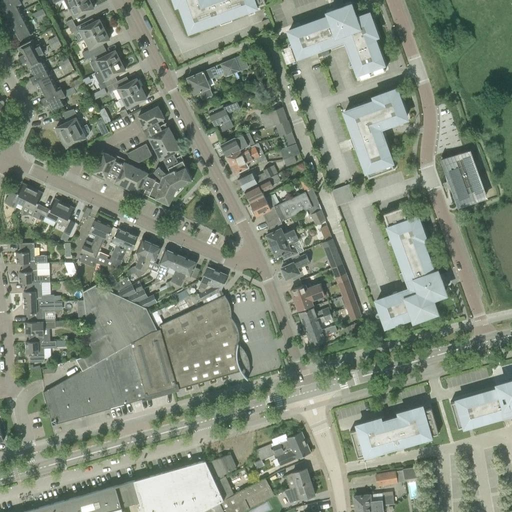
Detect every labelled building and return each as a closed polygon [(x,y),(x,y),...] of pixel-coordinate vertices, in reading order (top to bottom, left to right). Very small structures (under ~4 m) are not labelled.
[(21,4),(18,0),(16,0),(0,8),(0,13),(1,14),(3,13),(6,19),(21,11),(18,5),(21,4)] [(0,0),(0,8),(16,0),(0,0)] [(64,0),(69,8),(84,0),(64,0)] [(89,0),(84,0),(69,8),(74,18),(93,8),(92,6),(94,5),(90,0),(89,1),(89,0)] [(174,0),(176,5),(179,4),(189,31),(218,21),(218,20),(220,19),(222,23),(228,20),(227,17),(229,16),(230,16),(265,3),(264,0),(174,0)] [(345,39),(347,46),(359,80),(385,71),(373,37),(376,36),(368,13),(355,18),(350,5),(328,13),(329,16),(288,31),(298,56),(336,43),(335,42),(345,39)] [(36,18),(45,13),(43,9),(34,14),(36,18)] [(21,11),(6,19),(9,25),(7,26),(9,31),(27,22),(21,11)] [(47,17),(45,13),(36,18),(37,22),(47,17)] [(84,39),(104,29),(103,27),(104,26),(102,21),(100,22),(99,19),(93,22),(92,18),(76,27),(78,31),(80,30),(84,39)] [(68,28),(74,25),(71,19),(66,22),(68,28)] [(32,33),(27,22),(9,31),(11,36),(14,34),(17,41),(32,33)] [(77,30),(74,25),(68,28),(71,33),(77,30)] [(104,29),(84,39),(89,49),(87,50),(90,56),(101,50),(99,44),(102,43),(109,39),(108,37),(109,36),(107,31),(105,32),(104,29)] [(49,45),(58,40),(56,37),(47,41),(49,45)] [(32,40),(26,43),(17,47),(21,54),(18,55),(20,60),(40,49),(38,45),(35,46),(32,40)] [(58,40),(49,45),(51,49),(60,44),(58,40)] [(286,66),(296,63),(290,48),(280,51),(286,66)] [(40,49),(20,60),(23,64),(25,63),(28,69),(43,62),(40,56),(42,54),(40,49)] [(87,50),(81,53),(84,59),(90,56),(87,50)] [(90,56),(93,61),(90,63),(95,73),(93,73),(94,74),(120,60),(119,58),(120,57),(117,52),(116,53),(115,50),(108,54),(104,56),(101,50),(90,56)] [(60,66),(69,62),(67,58),(58,63),(60,66)] [(234,59),(220,64),(224,74),(225,75),(226,76),(228,75),(239,71),(234,59)] [(120,60),(94,74),(98,82),(99,83),(99,84),(103,81),(114,76),(125,70),(124,68),(125,67),(122,62),(121,62),(120,60)] [(43,62),(28,69),(31,75),(29,76),(31,81),(48,72),(43,62)] [(69,62),(60,66),(62,70),(71,66),(69,62)] [(214,66),(196,74),(187,78),(194,94),(199,91),(202,99),(212,95),(209,87),(207,81),(218,76),(214,66)] [(54,83),(48,72),(31,81),(33,86),(36,84),(39,90),(54,83)] [(73,87),(82,82),(80,78),(71,83),(73,87)] [(122,98),(141,88),(140,86),(142,85),(139,80),(137,81),(136,78),(117,88),(122,98)] [(98,84),(97,84),(100,90),(106,87),(103,81),(99,84),(99,83),(98,84)] [(84,86),(82,82),(73,87),(75,91),(84,86)] [(54,83),(39,90),(42,96),(40,98),(42,102),(62,92),(60,88),(57,89),(54,83)] [(106,87),(109,92),(115,89),(112,84),(106,87)] [(141,88),(122,98),(127,108),(146,98),(145,96),(147,95),(144,90),(142,91),(141,88)] [(272,88),(266,95),(273,100),(278,93),(272,88)] [(344,112),(353,138),(354,140),(357,139),(359,145),(356,146),(368,178),(393,168),(379,128),(406,118),(395,89),(373,97),(375,101),(344,112)] [(65,97),(62,92),(42,102),(44,107),(47,106),(50,112),(59,107),(65,104),(62,98),(65,97)] [(232,127),(229,120),(230,120),(227,113),(240,108),(236,100),(223,105),(208,111),(214,126),(216,126),(219,133),(220,133),(220,132),(224,130),(232,127)] [(154,148),(174,138),(168,127),(165,129),(162,125),(166,123),(166,122),(162,124),(160,120),(163,118),(157,106),(138,116),(143,127),(142,128),(141,128),(147,139),(149,138),(154,148)] [(284,107),(271,111),(275,125),(277,124),(288,121),(284,107)] [(104,108),(98,111),(101,117),(103,123),(105,125),(111,122),(104,108)] [(61,137),(80,128),(75,118),(77,117),(73,109),(67,111),(71,120),(56,127),(57,130),(55,131),(58,136),(59,135),(61,137)] [(119,112),(122,118),(128,115),(125,109),(119,112)] [(275,125),(271,111),(263,114),(267,128),(275,125)] [(95,120),(98,126),(103,123),(101,117),(95,120)] [(289,121),(288,121),(277,124),(281,136),(292,132),(289,121)] [(62,140),(60,141),(63,146),(65,145),(66,147),(68,146),(81,140),(85,137),(87,137),(88,136),(88,135),(89,134),(89,133),(89,132),(89,131),(89,130),(89,129),(86,125),(80,127),(80,128),(61,137),(62,140)] [(296,144),(296,143),(292,132),(282,136),(286,147),(296,144)] [(220,144),(226,156),(241,148),(253,143),(249,134),(235,139),(226,143),(225,142),(221,144),(220,144)] [(147,173),(135,168),(126,187),(138,193),(139,189),(144,192),(142,195),(143,195),(144,192),(149,194),(148,195),(155,199),(168,205),(176,188),(192,179),(186,167),(182,160),(181,161),(179,156),(182,155),(182,154),(178,156),(176,151),(179,150),(174,138),(154,148),(160,160),(162,159),(164,162),(165,162),(166,164),(165,164),(167,168),(169,171),(165,173),(160,168),(158,167),(154,171),(155,173),(161,178),(159,182),(155,180),(151,178),(151,179),(149,178),(150,177),(146,175),(147,173)] [(228,161),(230,165),(257,151),(260,150),(257,143),(249,147),(250,149),(243,152),(241,148),(226,156),(225,156),(226,157),(225,159),(226,161),(228,161)] [(145,144),(130,152),(133,156),(148,148),(145,144)] [(296,144),(286,147),(280,149),(283,159),(294,156),(300,154),(296,144)] [(248,167),(246,163),(263,154),(260,150),(257,151),(230,165),(232,169),(231,170),(232,172),(234,173),(234,174),(248,167)] [(133,160),(138,163),(152,156),(149,151),(133,160)] [(126,187),(135,168),(125,163),(126,161),(126,160),(122,158),(122,159),(119,158),(119,157),(115,155),(114,156),(115,156),(114,158),(103,152),(93,172),(105,178),(107,174),(111,176),(110,180),(112,177),(116,179),(115,182),(126,187)] [(467,154),(444,162),(448,181),(456,201),(481,192),(467,154)] [(294,156),(283,159),(286,166),(297,162),(294,156)] [(251,172),(247,174),(238,179),(243,190),(277,172),(273,165),(263,170),(264,173),(254,178),(251,172)] [(269,180),(254,188),(245,192),(250,203),(264,196),(262,192),(272,187),(272,185),(280,181),(277,174),(268,178),(269,180)] [(305,192),(312,188),(307,175),(300,179),(305,192)] [(24,206),(32,188),(21,183),(16,194),(10,191),(5,203),(14,208),(17,202),(24,206)] [(342,196),(334,198),(336,205),(337,205),(353,199),(348,185),(339,188),(342,196)] [(32,188),(24,206),(21,212),(23,212),(23,215),(28,215),(31,217),(31,216),(37,219),(43,207),(37,204),(43,193),(32,188)] [(271,209),(262,213),(269,227),(281,222),(318,204),(315,196),(312,188),(305,192),(277,205),(273,206),(270,208),(271,209)] [(342,196),(339,188),(331,191),(334,198),(342,196)] [(265,198),(264,196),(250,203),(253,208),(251,209),(254,215),(256,214),(257,216),(262,213),(271,209),(270,208),(273,206),(277,205),(272,195),(265,198)] [(48,210),(43,207),(37,219),(43,222),(45,216),(56,221),(64,203),(53,198),(48,210)] [(75,209),(64,203),(56,221),(66,226),(63,232),(69,234),(70,231),(75,222),(69,220),(75,209)] [(91,209),(87,207),(82,216),(87,218),(91,209)] [(383,214),(390,234),(410,288),(376,300),(385,326),(412,316),(413,319),(436,311),(431,298),(444,293),(436,271),(433,272),(421,240),(425,239),(417,217),(407,220),(402,207),(383,214)] [(325,221),(321,210),(310,215),(315,225),(325,221)] [(80,252),(81,252),(78,260),(91,266),(103,238),(106,239),(112,226),(95,218),(89,232),(95,235),(90,247),(83,244),(80,252)] [(266,235),(266,237),(268,242),(269,242),(271,246),(296,235),(294,229),(283,234),(280,228),(283,227),(281,222),(269,227),(271,233),(266,235)] [(117,228),(113,238),(112,242),(116,244),(109,259),(106,258),(108,255),(100,252),(95,263),(112,267),(127,233),(117,228)] [(127,233),(112,267),(112,268),(117,270),(126,248),(131,250),(137,237),(127,233)] [(299,240),(296,235),(271,246),(273,251),(273,252),(274,254),(275,255),(276,257),(281,254),(284,260),(298,253),(295,247),(290,250),(288,245),(299,240)] [(321,243),(327,258),(337,254),(332,239),(331,238),(321,243)] [(136,252),(140,254),(134,268),(133,267),(127,271),(129,275),(134,272),(140,269),(151,243),(142,239),(136,252)] [(34,243),(29,243),(19,243),(19,252),(16,253),(16,264),(22,264),(37,263),(47,263),(46,255),(34,256),(34,243)] [(140,269),(134,272),(137,278),(143,274),(145,271),(151,259),(155,260),(161,247),(151,243),(140,269)] [(161,269),(158,276),(157,279),(158,282),(164,279),(169,267),(175,253),(165,249),(157,268),(161,269)] [(175,269),(170,282),(165,284),(166,286),(167,288),(175,284),(186,258),(175,253),(169,267),(175,269)] [(294,262),(281,268),(283,272),(282,274),(284,277),(285,277),(286,279),(291,276),(293,280),(303,275),(300,268),(309,263),(305,255),(293,260),(294,262)] [(196,262),(186,258),(175,284),(181,286),(186,274),(195,278),(199,269),(194,267),(196,262)] [(73,262),(65,262),(70,276),(77,273),(73,262)] [(37,263),(22,264),(22,272),(18,272),(19,284),(26,283),(41,283),(49,282),(49,275),(37,276),(37,263)] [(337,284),(347,280),(341,265),(331,269),(337,284)] [(206,267),(203,276),(198,288),(200,289),(199,291),(203,292),(206,291),(205,289),(209,285),(211,286),(217,271),(206,267)] [(177,302),(175,303),(166,307),(170,316),(179,311),(202,301),(221,290),(227,275),(217,271),(211,286),(209,285),(205,289),(206,291),(203,292),(199,295),(188,296),(177,302)] [(107,289),(116,282),(112,275),(95,284),(107,289)] [(347,280),(337,284),(342,296),(352,293),(347,280)] [(116,282),(107,289),(116,294),(122,290),(118,282),(116,282)] [(41,283),(26,283),(26,292),(23,292),(23,303),(54,302),(54,296),(54,295),(42,295),(41,283)] [(82,287),(84,306),(85,314),(90,354),(76,359),(82,370),(97,362),(152,331),(157,330),(156,327),(149,315),(146,308),(95,285),(89,287),(88,284),(82,287)] [(305,284),(299,286),(290,290),(294,300),(322,289),(320,284),(307,289),(305,284)] [(122,290),(116,294),(126,298),(135,293),(130,285),(122,290)] [(142,289),(135,293),(126,298),(137,303),(147,298),(142,289)] [(324,296),(322,289),(294,300),(298,310),(307,307),(312,305),(311,301),(324,296)] [(177,302),(188,296),(185,290),(174,296),(177,302)] [(221,290),(202,301),(204,304),(215,299),(224,295),(221,290)] [(352,293),(342,296),(339,297),(344,309),(345,308),(356,304),(352,293)] [(152,295),(147,298),(137,303),(146,307),(156,302),(152,295)] [(160,329),(157,330),(164,344),(177,389),(241,371),(241,372),(242,371),(239,365),(237,358),(237,351),(238,344),(238,340),(238,337),(238,333),(237,330),(236,327),(235,323),(233,321),(231,318),(228,313),(225,307),(224,301),(225,295),(224,295),(215,299),(204,304),(162,324),(159,326),(160,329)] [(60,301),(54,302),(23,303),(24,314),(27,314),(28,322),(55,321),(55,318),(45,319),(45,311),(62,311),(61,301),(60,301)] [(356,304),(345,308),(350,320),(360,316),(356,304)] [(313,308),(308,310),(299,313),(302,323),(330,313),(328,308),(315,313),(313,308)] [(330,314),(330,313),(302,323),(307,336),(321,330),(319,324),(343,315),(341,310),(330,314)] [(156,312),(149,315),(156,327),(159,326),(162,324),(156,312)] [(55,321),(28,322),(24,322),(25,334),(28,334),(29,342),(44,341),(43,329),(55,328),(55,327),(63,326),(63,321),(55,321)] [(364,326),(362,321),(351,325),(354,333),(365,328),(364,326)] [(321,330),(307,336),(310,346),(325,340),(323,336),(337,331),(335,326),(321,330)] [(152,331),(97,362),(110,408),(177,389),(164,344),(157,330),(152,331)] [(44,341),(29,342),(25,342),(26,354),(29,353),(29,362),(44,362),(44,358),(50,358),(50,348),(56,348),(56,341),(44,341)] [(110,408),(97,362),(82,370),(43,392),(52,425),(110,408)] [(498,388),(450,402),(457,428),(470,425),(501,416),(507,414),(511,412),(511,380),(497,385),(498,388)] [(358,429),(349,431),(357,457),(392,447),(392,449),(403,445),(403,444),(438,434),(431,408),(422,410),(421,407),(398,413),(399,417),(380,423),(379,419),(357,425),(358,429)] [(301,432),(286,438),(285,434),(271,440),(273,446),(270,447),(269,444),(256,450),(260,460),(275,454),(275,455),(285,450),(305,441),(301,432)] [(305,441),(285,450),(275,455),(276,458),(280,466),(310,452),(305,441)] [(230,455),(210,461),(206,462),(212,476),(213,479),(236,468),(230,455)] [(205,460),(149,476),(133,481),(140,503),(142,511),(200,511),(210,507),(219,502),(223,500),(215,482),(213,479),(212,476),(206,462),(205,460)] [(402,468),(402,470),(404,479),(421,476),(421,465),(402,468)] [(306,468),(296,471),(291,473),(285,475),(289,488),(310,481),(306,468)] [(404,480),(404,479),(402,470),(376,475),(377,485),(404,481),(404,480)] [(426,501),(431,501),(438,500),(436,476),(425,476),(426,501)] [(225,477),(215,482),(223,500),(233,495),(225,477)] [(265,478),(233,495),(223,500),(219,502),(224,511),(242,511),(274,496),(269,487),(265,478)] [(140,503),(133,481),(115,486),(121,508),(140,503)] [(310,481),(289,488),(286,489),(283,491),(290,503),(314,495),(310,481)] [(104,511),(121,508),(115,486),(21,511),(104,511)] [(381,493),(363,495),(353,496),(355,508),(382,505),(394,504),(407,495),(407,490),(392,492),(393,495),(382,497),(381,493)] [(224,511),(219,502),(210,507),(210,511),(224,511)]
